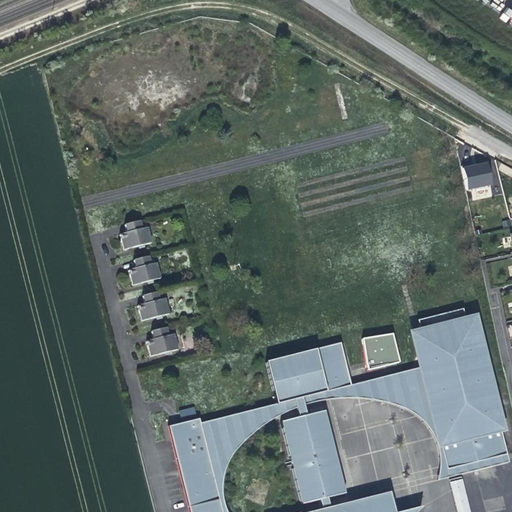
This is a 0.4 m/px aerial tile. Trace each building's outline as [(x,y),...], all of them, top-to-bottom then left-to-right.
[(490,186),(485,164),(475,167),(470,168),(469,165),(460,167),(466,192),(490,186)] [(504,227),(511,224),(511,219),(502,222),(504,227)] [(127,233),(142,229),(140,220),(125,224),(127,233)] [(147,228),(142,229),(127,233),(118,236),(122,250),(151,242),(147,228)] [(136,269),(151,265),(148,256),(133,260),(136,269)] [(156,263),(151,265),(136,269),(127,271),(131,286),(160,278),(156,263)] [(144,304),(159,300),(157,292),(142,296),(144,304)] [(165,299),(159,300),(144,304),(136,307),(140,321),(169,313),(165,299)] [(419,333),(465,322),(462,310),(416,321),(419,333)] [(472,320),(465,322),(419,333),(412,336),(420,367),(446,470),(507,454),(472,320)] [(154,340),(169,336),(166,327),(151,331),(154,340)] [(391,333),(361,340),(369,369),(398,362),(391,333)] [(169,336),(154,340),(145,342),(149,357),(178,349),(174,334),(169,336)] [(316,349),(327,391),(350,385),(339,344),(316,349)] [(302,397),(327,391),(316,349),(265,362),(276,404),(293,400),(302,397)] [(327,391),(302,397),(304,405),(332,400),(379,401),(416,417),(437,447),(438,464),(437,480),(509,463),(507,454),(446,470),(420,367),(350,385),(327,391)] [(306,415),(304,405),(302,397),(293,400),(295,408),(297,417),(306,415)] [(295,408),(293,400),(276,404),(247,411),(249,418),(252,429),(231,452),(222,473),(213,475),(222,511),(228,511),(227,508),(226,495),(231,471),(254,431),(277,417),(295,408)] [(181,418),(196,414),(194,407),(179,411),(181,418)] [(249,418),(247,411),(212,420),(214,426),(249,418)] [(297,417),(280,422),(301,504),(318,499),(327,497),(345,493),(336,456),(323,459),(321,449),(333,446),(324,411),(306,415),(297,417)] [(199,423),(213,475),(222,473),(231,452),(252,429),(249,418),(214,426),(212,420),(199,423)] [(222,511),(213,475),(199,423),(198,419),(167,427),(188,511),(222,511)] [(323,459),(336,456),(333,446),(321,449),(323,459)] [(470,511),(462,478),(449,481),(456,511),(470,511)] [(309,511),(393,511),(389,492),(329,507),(321,509),(309,511)] [(327,497),(318,499),(321,509),(329,507),(327,497)]
